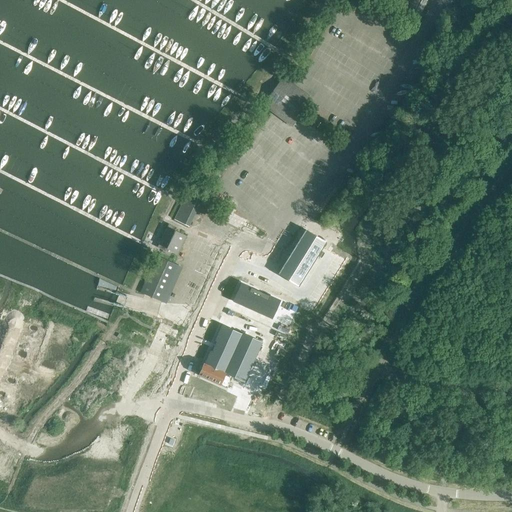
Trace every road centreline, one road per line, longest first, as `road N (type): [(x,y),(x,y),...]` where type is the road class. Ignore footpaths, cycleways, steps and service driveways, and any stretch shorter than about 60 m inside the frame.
road 1 (residential): [(136,498),(172,405),(279,427),(445,495),(511,501)]
road 2 (residential): [(0,472),(45,487),(136,498)]
